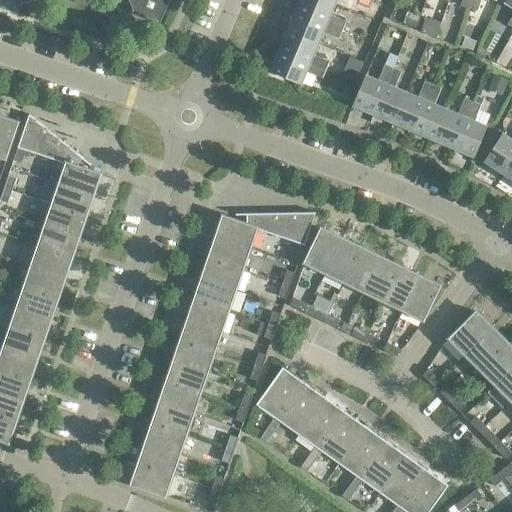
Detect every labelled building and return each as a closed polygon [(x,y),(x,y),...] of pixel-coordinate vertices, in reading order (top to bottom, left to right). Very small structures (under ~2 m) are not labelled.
[(128,0),(133,11),(132,13),(159,24),(169,0),(128,0)] [(327,0),(300,0),(296,10),(327,23),(331,25),(343,30),(346,22),(330,15),(335,3),(327,0)] [(462,0),(460,5),(469,8),(471,0),(462,0)] [(471,0),(469,8),(477,11),(481,0),(471,0)] [(296,10),(288,30),(318,43),(327,23),(296,10)] [(404,16),(401,24),(414,29),(417,22),(404,16)] [(115,23),(105,27),(109,37),(119,33),(115,23)] [(331,25),(328,33),(339,38),(343,30),(331,25)] [(288,30),(279,50),(326,70),(329,61),(313,55),(318,43),(288,30)] [(464,39),(460,48),(472,52),(475,43),(464,39)] [(279,50),(271,71),(301,84),(307,71),(322,78),(326,70),(279,50)] [(366,75),(353,106),(374,114),(393,68),(385,64),(378,80),(366,75)] [(393,68),(374,114),(394,123),(406,92),(395,87),(401,71),(393,68)] [(425,81),(420,93),(428,96),(433,85),(425,81)] [(433,85),(428,96),(436,99),(441,88),(433,85)] [(406,92),(394,123),(413,131),(426,100),(406,92)] [(477,96),(474,102),(481,105),(484,98),(477,96)] [(464,98),(460,109),(468,113),(473,101),(464,98)] [(426,100),(413,131),(433,139),(446,109),(426,100)] [(466,117),(453,148),(474,157),(487,126),(474,121),(481,105),(474,102),(473,101),(468,113),(466,117)] [(446,109),(433,139),(453,148),(466,117),(446,109)] [(83,158),(29,115),(18,147),(26,150),(66,164),(76,167),(76,166),(82,158),(82,159),(83,158)] [(18,122),(0,116),(0,156),(5,158),(18,122)] [(511,139),(503,133),(484,161),(503,173),(511,159),(511,139)] [(26,150),(18,147),(14,160),(22,163),(26,150)] [(511,159),(503,173),(511,179),(511,159)] [(66,164),(59,184),(93,196),(100,174),(76,166),(76,167),(66,164)] [(16,178),(8,175),(4,188),(12,191),(16,178)] [(93,196),(59,184),(52,205),(86,216),(93,196)] [(12,191),(4,188),(0,200),(0,201),(8,204),(12,191)] [(86,216),(52,205),(45,225),(79,237),(86,216)] [(315,214),(315,212),(246,214),(246,215),(247,215),(247,224),(246,225),(256,229),(296,243),(296,242),(304,245),(315,214)] [(223,216),(215,238),(249,249),(256,229),(246,225),(247,224),(223,216)] [(79,237),(45,225),(38,245),(72,257),(79,237)] [(305,263),(325,272),(341,238),(321,228),(305,263)] [(249,249),(215,238),(208,258),(242,270),(249,249)] [(361,248),(341,238),(325,272),(344,282),(361,248)] [(296,242),(296,243),(292,255),(300,258),(304,245),(296,242)] [(72,257),(38,245),(31,266),(65,277),(72,257)] [(380,257),(361,248),(344,282),(364,291),(380,257)] [(400,266),(380,257),(364,291),(383,301),(400,266)] [(242,270),(208,258),(201,278),(235,290),(242,270)] [(65,277),(31,266),(24,287),(58,298),(65,277)] [(419,276),(400,266),(383,301),(403,310),(419,276)] [(287,270),(282,283),(290,286),(294,273),(287,270)] [(440,286),(419,276),(403,310),(423,320),(440,286)] [(235,290),(201,278),(194,299),(228,310),(235,290)] [(290,286),(282,283),(278,296),(286,299),(290,286)] [(58,298),(24,287),(17,307),(51,319),(58,298)] [(317,296),(312,306),(316,309),(329,315),(334,304),(317,296)] [(293,297),(290,305),(305,313),(309,305),(293,297)] [(228,310),(194,299),(187,319),(221,331),(228,310)] [(51,319),(17,307),(10,328),(44,339),(51,319)] [(316,309),(313,316),(325,322),(329,315),(316,309)] [(273,311),(268,324),(276,327),(280,314),(273,311)] [(449,339),(465,355),(492,328),(476,312),(449,339)] [(341,321),(329,315),(325,322),(337,328),(341,321)] [(221,331),(187,319),(180,340),(214,352),(221,331)] [(276,327),(268,324),(264,337),(272,340),(276,327)] [(355,327),(352,335),(364,341),(367,333),(355,327)] [(44,339),(10,328),(3,348),(37,360),(44,339)] [(507,343),(492,328),(465,355),(480,370),(507,343)] [(380,339),(367,333),(364,341),(376,347),(380,339)] [(214,352),(180,340),(173,361),(207,372),(214,352)] [(402,350),(387,343),(383,350),(397,357),(402,350)] [(511,368),(511,347),(507,343),(480,370),(496,385),(511,368)] [(37,360),(3,348),(0,357),(0,370),(30,380),(37,360)] [(259,352),(254,365),(262,368),(266,355),(259,352)] [(207,372),(173,361),(166,381),(200,393),(207,372)] [(262,368),(254,365),(250,378),(258,381),(262,368)] [(304,383),(282,368),(256,405),(274,418),(267,427),(274,432),(281,422),(277,420),(304,383)] [(439,380),(427,368),(422,375),(433,386),(439,380)] [(511,399),(511,368),(496,385),(511,400),(511,399)] [(30,380),(0,370),(0,392),(23,401),(30,380)] [(200,393),(166,381),(159,402),(193,413),(200,393)] [(324,398),(304,383),(277,420),(281,422),(298,435),(324,398)] [(445,386),(439,392),(449,401),(455,396),(445,386)] [(23,401),(0,392),(0,415),(16,421),(23,401)] [(245,394),(240,406),(248,409),(252,396),(245,394)] [(464,405),(455,396),(449,401),(458,411),(464,405)] [(345,412),(324,398),(298,435),(315,447),(308,457),(315,461),(322,452),(318,449),(345,412)] [(193,413),(159,402),(152,422),(186,434),(193,413)] [(248,409),(240,406),(236,419),(243,422),(248,409)] [(365,427),(345,412),(318,449),(322,452),(339,464),(365,427)] [(16,421),(0,415),(0,439),(8,442),(16,421)] [(476,417),(470,422),(479,432),(485,426),(476,417)] [(186,434),(152,422),(145,443),(179,454),(186,434)] [(495,436),(485,426),(479,432),(489,442),(495,436)] [(274,432),(267,427),(260,437),(267,442),(274,432)] [(386,441),(365,427),(339,464),(356,476),(349,486),(356,491),(363,481),(359,479),(386,441)] [(231,435),(226,447),(234,450),(238,437),(231,435)] [(406,456),(386,441),(359,479),(363,481),(380,493),(406,456)] [(495,447),(506,459),(511,453),(511,452),(501,441),(495,447)] [(179,454),(145,443),(138,463),(172,474),(179,454)] [(234,450),(226,447),(222,460),(229,463),(234,450)] [(427,471),(406,456),(380,493),(397,505),(392,511),(402,511),(404,510),(400,508),(427,471)] [(315,461),(308,457),(301,466),(308,471),(315,461)] [(172,474),(138,463),(131,485),(165,496),(172,474)] [(511,463),(500,471),(505,478),(511,472),(511,463)] [(429,511),(448,486),(427,471),(400,508),(404,510),(406,511),(429,511)] [(505,478),(500,471),(489,479),(495,486),(505,478)] [(217,475),(212,488),(220,491),(224,478),(217,475)] [(356,491),(349,486),(342,496),(349,500),(356,491)] [(220,491),(212,488),(208,501),(216,504),(220,491)] [(476,489),(466,497),(471,504),(482,496),(476,489)] [(460,511),(471,504),(466,497),(455,505),(459,511),(460,511)]
